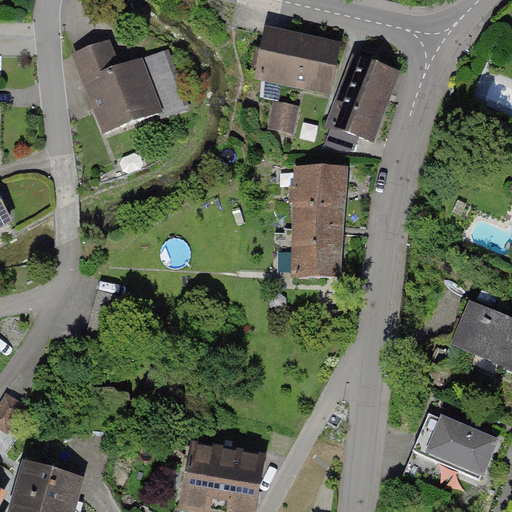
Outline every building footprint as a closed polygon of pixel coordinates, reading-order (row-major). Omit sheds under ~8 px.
[(347,46),(273,28),(260,81),(334,99),(347,46)] [(125,40),(75,60),(106,138),(156,118),(125,40)] [(382,144),(406,75),(361,58),(336,128),(382,144)] [(277,94),(270,122),(296,128),(303,100),(277,94)] [(349,226),(353,169),(302,166),(298,223),(349,226)] [(0,232),(17,223),(0,193),(0,232)] [(346,283),(349,226),(298,223),(295,279),(346,283)] [(132,303),(99,294),(85,345),(118,354),(132,303)] [(511,320),(473,306),(456,352),(511,373),(511,320)] [(27,406),(8,396),(0,411),(0,429),(11,436),(27,406)] [(503,441),(430,412),(413,453),(487,482),(503,441)] [(190,449),(182,511),(260,511),(267,459),(190,449)] [(78,511),(87,477),(31,462),(18,511),(78,511)] [(0,511),(10,493),(0,488),(0,511)]
